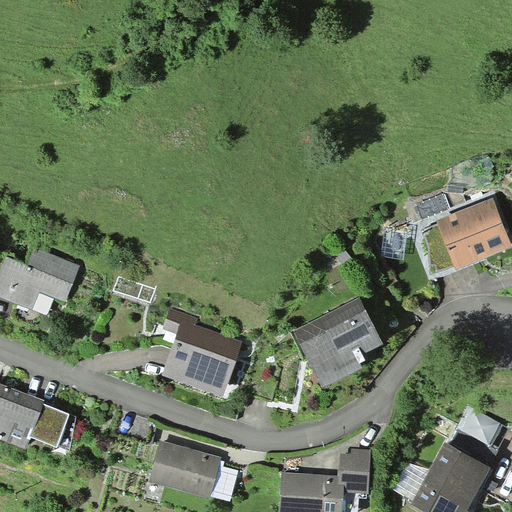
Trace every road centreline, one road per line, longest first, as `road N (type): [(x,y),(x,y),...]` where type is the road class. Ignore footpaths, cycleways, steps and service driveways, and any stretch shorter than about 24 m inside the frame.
road 1 (residential): [(511,319),(474,314),(439,332),(394,390),(343,428),(278,442),(121,396),(0,343)]
road 2 (track): [(180,0),(125,60),(0,90)]
